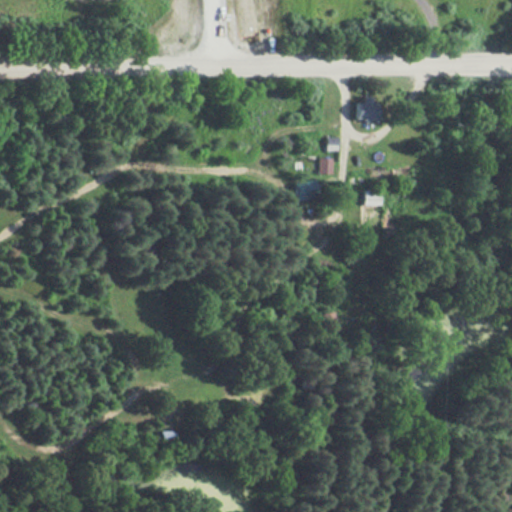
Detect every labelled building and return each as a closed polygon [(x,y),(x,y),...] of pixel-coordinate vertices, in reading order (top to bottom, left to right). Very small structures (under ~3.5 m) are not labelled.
[(354,119),(355,102),(361,102),(361,96),(370,96),(369,103),(375,103),(374,120),(354,119)] [(324,152),(324,137),(336,137),(336,151),(324,152)] [(317,158),(330,158),(330,174),(317,174),(317,158)] [(291,182),(294,200),(316,196),(313,179),(291,182)] [(361,204),(362,190),(380,191),(379,205),(361,204)] [(323,326),(335,323),(331,310),(320,313),(323,326)] [(252,388),(252,380),(264,380),(264,388),(252,388)] [(34,406),(27,410),(23,404),(30,400),(34,406)] [(159,441),(159,430),(170,431),(170,432),(173,432),(173,438),(170,438),(170,441),(159,441)]
